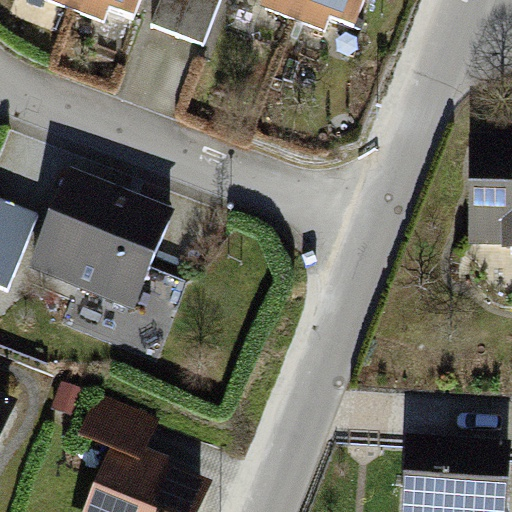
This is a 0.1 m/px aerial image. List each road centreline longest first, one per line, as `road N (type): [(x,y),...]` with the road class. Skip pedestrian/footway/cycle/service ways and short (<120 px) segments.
road 1 (residential): [(0,86),(9,100),(381,228)]
road 2 (residential): [(274,511),(381,228)]
road 3 (residential): [(381,228),(459,41)]
